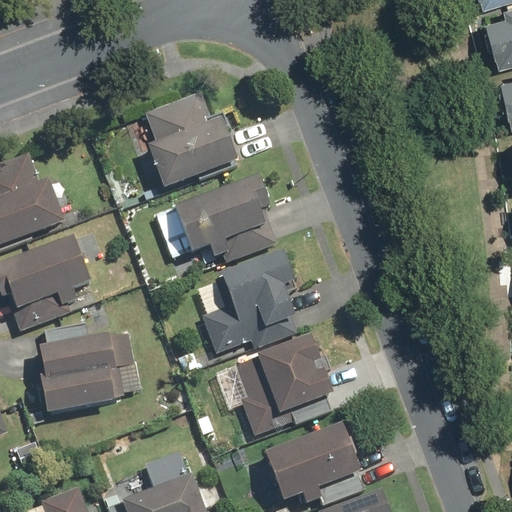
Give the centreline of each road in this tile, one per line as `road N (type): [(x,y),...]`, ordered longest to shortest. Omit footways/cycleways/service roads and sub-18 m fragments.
road 1 (residential): [(473,511),(268,0)]
road 2 (residential): [(0,63),(156,0)]
